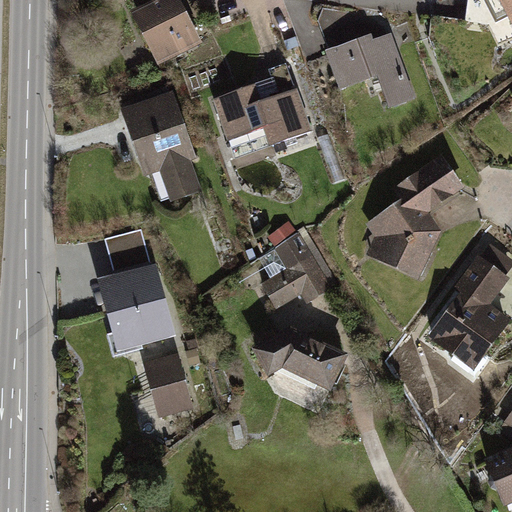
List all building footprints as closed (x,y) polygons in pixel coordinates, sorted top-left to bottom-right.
[(172,0),(167,0),(138,15),(161,59),(195,42),(172,0)] [(511,0),(483,0),(495,24),(511,16),(511,18),(511,0)] [(369,38),(329,53),(341,87),(378,74),(390,106),(411,98),(389,36),(371,43),(369,38)] [(255,86),(214,100),(235,158),(311,132),(296,91),(295,91),(286,65),(269,71),(275,90),(258,96),(255,86)] [(170,99),(129,113),(149,171),(161,166),(173,199),(197,191),(186,158),(190,156),(170,99)] [(511,134),(497,132),(492,162),(511,164),(511,134)] [(389,242),(382,257),(416,273),(435,232),(421,212),(457,187),(440,163),(403,189),(411,201),(376,224),(389,242)] [(292,232),(288,225),(271,237),(276,244),(292,232)] [(110,239),(118,271),(150,262),(140,230),(110,239)] [(288,270),(263,286),(277,309),(302,293),(308,302),(330,289),(296,234),(275,248),(288,270)] [(509,261),(490,247),(459,289),(465,294),(433,337),(456,354),(463,344),(480,356),(506,322),(484,306),(504,279),(498,275),(509,261)] [(153,272),(104,286),(117,335),(134,330),(138,340),(170,332),(153,272)] [(291,331),(257,351),(269,373),(282,366),(329,388),(344,357),(291,331)] [(185,352),(189,366),(200,363),(196,349),(185,352)] [(176,359),(147,366),(154,389),(160,412),(160,414),(189,406),(176,359)] [(160,412),(154,389),(131,395),(138,418),(160,412)] [(511,425),(506,422),(501,430),(511,437),(511,425)] [(511,451),(487,462),(493,474),(489,482),(492,487),(500,490),(505,504),(511,500),(511,451)]
